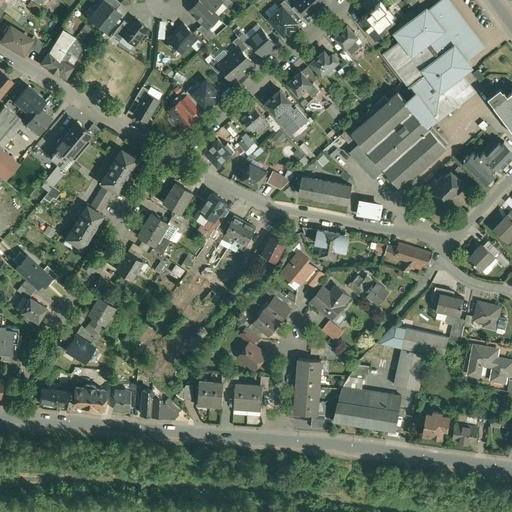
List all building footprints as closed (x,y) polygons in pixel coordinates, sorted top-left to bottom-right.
[(64,6),(56,0),(53,0),(50,5),(59,12),(64,6)] [(116,8),(105,0),(103,0),(91,16),(106,28),(120,11),(116,8)] [(121,2),(118,0),(105,0),(116,8),(121,2)] [(222,0),(199,0),(192,8),(205,21),(209,26),(210,26),(220,16),(213,10),(223,0),(222,0)] [(317,6),(311,0),(300,0),(298,2),(307,12),(308,14),(317,6)] [(448,0),(441,0),(429,9),(428,8),(429,8),(428,7),(427,8),(418,15),(417,15),(417,16),(409,22),(408,22),(407,23),(398,30),(397,30),(398,31),(404,39),(387,52),(417,91),(408,100),(407,100),(429,124),(475,89),(461,72),(463,71),(467,60),(466,58),(481,46),(475,38),(477,37),(448,0)] [(307,12),(298,2),(293,6),(302,16),(307,12)] [(284,5),(270,17),(285,34),(299,23),(284,5)] [(390,6),(379,15),(373,8),(360,18),(377,38),(389,28),(387,25),(397,16),(390,6)] [(129,23),(121,32),(123,34),(134,43),(147,26),(135,16),(129,23)] [(124,19),(113,33),(120,39),(123,34),(121,32),(129,23),(124,19)] [(217,34),(210,26),(209,26),(205,21),(199,26),(211,39),(217,34)] [(178,27),(176,30),(176,32),(169,38),(170,39),(169,40),(169,44),(171,47),(175,47),(177,46),(182,51),(198,36),(198,35),(194,31),(185,22),(180,27),(178,27)] [(21,30),(11,24),(2,39),(23,52),(28,44),(31,39),(31,38),(25,34),(20,31),(21,30)] [(358,36),(347,24),(335,35),(345,47),(348,45),(352,50),(359,44),(355,39),(358,36)] [(199,26),(194,31),(198,35),(198,36),(206,44),(211,39),(199,26)] [(75,35),(64,29),(51,50),(61,56),(68,44),(74,35),(75,35)] [(252,41),(264,55),(276,44),(264,30),(252,41)] [(45,42),(34,33),(31,38),(31,39),(28,44),(39,51),(45,42)] [(68,44),(61,56),(53,70),(65,77),(74,63),(68,59),(71,54),(77,57),(86,43),(74,35),(68,44)] [(249,45),(239,35),(234,40),(239,45),(239,44),(244,49),(249,45)] [(244,49),(239,44),(239,45),(229,53),(245,71),(255,62),(244,49)] [(51,50),(49,48),(40,62),(53,70),(61,56),(51,50)] [(353,59),(344,48),(340,52),(349,62),(353,59)] [(89,52),(84,49),(78,59),(83,62),(89,52)] [(333,52),(330,54),(325,49),(324,50),(323,49),(318,53),(318,55),(312,60),(323,73),(339,59),(333,52)] [(245,71),(229,53),(220,62),(219,62),(223,67),(235,80),(245,71)] [(220,62),(215,57),(209,61),(219,71),(223,67),(219,62),(220,62)] [(0,92),(12,79),(1,69),(0,70),(0,92)] [(302,69),(289,81),(300,93),(307,87),(313,82),(313,81),(302,69)] [(195,90),(194,91),(202,100),(206,105),(220,93),(208,79),(195,90)] [(320,87),(314,80),(313,81),(313,82),(307,87),(313,94),(320,87)] [(45,98),(27,84),(15,99),(30,111),(32,113),(38,105),(39,105),(45,98)] [(148,88),(142,85),(135,98),(141,101),(146,92),(148,88)] [(195,90),(191,85),(185,91),(187,93),(197,104),(202,100),(194,91),(195,90)] [(502,86),(489,95),(495,103),(509,93),(505,88),(504,89),(502,86)] [(281,88),(266,101),(277,114),(281,111),(290,103),(292,100),(281,88)] [(386,94),(367,110),(371,115),(353,130),(401,185),(447,145),(429,124),(407,100),(408,100),(399,90),(399,91),(399,90),(390,98),(386,94)] [(511,90),(509,93),(495,103),(511,125),(511,90)] [(141,101),(134,112),(146,119),(158,99),(146,92),(141,101)] [(197,104),(187,93),(179,99),(190,112),(198,106),(197,104)] [(324,106),(315,96),(308,102),(317,112),(324,106)] [(179,99),(169,108),(183,125),(193,116),(190,112),(179,99)] [(334,117),(341,111),(333,101),(326,107),(334,117)] [(4,103),(0,107),(0,141),(3,144),(21,123),(13,116),(16,113),(4,103)] [(295,103),(292,106),(290,103),(281,111),(284,114),(281,117),(293,131),(308,118),(295,103)] [(38,105),(32,113),(26,121),(38,131),(51,115),(39,105),(38,105)] [(266,117),(255,105),(242,116),(245,120),(242,122),(250,130),(253,128),(254,127),(256,129),(257,127),(260,130),(269,121),(266,117)] [(26,116),(24,114),(22,118),(26,121),(32,113),(30,111),(26,116)] [(77,120),(62,137),(59,137),(57,140),(57,143),(56,144),(58,146),(50,156),(59,163),(67,153),(70,156),(85,137),(90,131),(87,128),(77,120)] [(101,128),(93,121),(87,128),(90,131),(85,137),(90,141),(101,128)] [(272,136),(279,142),(287,133),(280,127),(272,136)] [(354,136),(347,128),(342,133),(349,141),(354,136)] [(498,141),(479,161),(477,159),(474,162),(491,179),(511,156),(511,148),(511,147),(511,146),(511,143),(509,140),(506,143),(499,136),(496,139),(498,141)] [(218,138),(204,150),(218,165),(235,150),(228,142),(225,145),(218,138)] [(304,141),(301,144),(311,157),(315,153),(304,141)] [(359,142),(351,150),(376,176),(385,168),(359,142)] [(19,162),(0,146),(0,174),(5,178),(19,162)] [(120,147),(100,180),(104,182),(113,188),(116,190),(136,157),(120,147)] [(298,147),(294,151),(304,162),(309,158),(298,147)] [(323,163),(328,160),(325,153),(319,157),(323,163)] [(267,170),(252,162),(244,177),(259,185),(263,178),(266,179),(268,175),(265,174),(267,170)] [(291,178),(274,169),(268,180),(281,187),(291,178)] [(452,169),(446,175),(443,173),(438,178),(441,180),(432,189),(446,202),(466,182),(452,169)] [(487,183),(479,174),(475,179),(483,187),(487,183)] [(325,179),(303,175),(299,192),(314,195),(314,197),(321,198),(325,179)] [(352,184),(325,179),(321,198),(330,200),(330,198),(349,202),(352,184)] [(191,190),(176,180),(163,200),(175,208),(179,210),(191,190)] [(113,188),(104,182),(98,191),(108,197),(113,188)] [(213,191),(201,208),(203,209),(202,211),(210,216),(211,215),(215,217),(227,200),(213,191)] [(105,202),(95,196),(89,205),(99,211),(105,202)] [(380,204),(362,201),(360,211),(378,215),(380,204)] [(86,203),(66,236),(82,246),(102,213),(99,211),(89,205),(86,203)] [(179,210),(175,208),(172,213),(181,219),(184,213),(179,210)] [(168,221),(151,210),(144,222),(161,232),(167,222),(168,221)] [(511,213),(510,211),(509,211),(508,212),(509,212),(495,226),(494,227),(505,237),(511,230),(511,213)] [(181,219),(172,213),(168,219),(177,225),(177,224),(181,219)] [(235,214),(223,236),(228,239),(231,234),(237,237),(246,219),(235,214)] [(192,226),(181,219),(177,224),(179,226),(177,229),(185,233),(187,233),(192,226)] [(257,225),(246,219),(237,237),(242,240),(239,245),(245,248),(257,225)] [(161,232),(144,222),(137,233),(153,243),(161,232)] [(174,227),(167,222),(161,232),(167,236),(170,237),(175,229),(174,227)] [(213,222),(204,233),(210,237),(212,235),(218,226),(213,222)] [(319,228),(303,225),(309,238),(317,240),(319,228)] [(224,229),(218,226),(212,235),(218,239),(224,229)] [(325,229),(319,228),(317,240),(323,241),(325,229)] [(341,232),(325,229),(323,241),(320,253),(336,256),(338,248),(347,249),(350,234),(341,232)] [(161,232),(153,243),(152,245),(161,251),(170,237),(167,236),(161,232)] [(287,242),(272,234),(269,240),(266,239),(264,243),(267,244),(263,250),(261,249),(257,257),(264,261),(269,253),(278,258),(287,242)] [(433,251),(399,240),(398,246),(395,255),(407,259),(415,261),(429,265),(433,251)] [(143,247),(133,241),(130,245),(140,252),(143,247)] [(484,242),(476,250),(475,250),(470,256),(481,267),(488,261),(495,253),(484,242)] [(398,246),(388,243),(385,252),(395,255),(398,246)] [(161,251),(152,245),(148,250),(159,257),(161,254),(163,252),(161,251)] [(257,247),(243,267),(249,271),(256,262),(254,262),(257,257),(261,249),(257,247)] [(12,257),(17,261),(24,253),(20,249),(12,257)] [(128,249),(116,267),(131,277),(142,258),(128,249)] [(310,256),(301,249),(283,270),(292,277),(295,275),(302,280),(315,264),(308,258),(310,256)] [(17,261),(14,263),(38,286),(50,274),(51,272),(44,265),(27,250),(24,253),(17,261)] [(510,259),(501,250),(497,255),(505,264),(510,259)] [(246,255),(239,251),(234,260),(240,264),(246,255)] [(181,262),(189,266),(194,258),(187,253),(181,262)] [(159,270),(165,261),(160,258),(154,268),(159,270)] [(407,259),(400,267),(408,269),(415,261),(407,259)] [(492,265),(488,261),(482,267),(486,271),(488,271),(492,267),(492,265)] [(47,262),(44,265),(51,272),(50,274),(53,277),(58,272),(47,262)] [(174,262),(168,274),(178,278),(183,266),(174,262)] [(325,273),(317,267),(313,272),(315,274),(310,280),(315,284),(321,278),(325,273)] [(408,269),(400,267),(398,273),(408,276),(410,270),(408,269)] [(389,290),(368,272),(358,284),(358,285),(363,289),(379,302),(389,290)] [(36,286),(25,277),(21,282),(33,291),(36,286)] [(315,284),(310,292),(314,295),(323,284),(324,285),(326,282),(321,278),(315,284)] [(290,297),(269,279),(264,285),(275,295),(276,295),(286,303),(290,297)] [(358,284),(352,279),(348,283),(360,293),(363,289),(358,285),(358,284)] [(324,285),(323,284),(314,295),(312,298),(334,316),(340,308),(351,294),(337,283),(331,291),(324,285)] [(452,288),(436,284),(433,297),(436,298),(434,307),(449,310),(456,312),(461,313),(465,295),(451,292),(452,288)] [(46,304),(29,295),(21,309),(38,318),(46,304)] [(114,303),(101,295),(97,301),(95,299),(88,311),(93,314),(103,321),(114,303)] [(286,303),(276,295),(275,295),(265,307),(280,319),(290,306),(286,303)] [(500,304),(479,300),(476,316),(485,318),(484,322),(496,325),(500,304)] [(1,307),(0,306),(0,350),(15,351),(17,323),(0,322),(1,307)] [(280,319),(265,307),(255,320),(265,328),(269,332),(280,319)] [(347,313),(340,308),(334,316),(338,320),(339,319),(340,321),(347,313)] [(456,312),(449,310),(446,320),(454,322),(456,312)] [(461,313),(456,312),(454,322),(451,335),(462,338),(465,323),(466,317),(461,316),(461,313)] [(473,313),(468,312),(466,317),(465,323),(471,324),(473,313)] [(103,321),(93,314),(89,321),(98,329),(103,321)] [(331,318),(324,327),(333,334),(336,330),(340,333),(344,329),(331,318)] [(265,328),(255,320),(254,319),(249,325),(260,334),(265,328)] [(402,346),(406,326),(393,322),(376,339),(402,346)] [(94,335),(81,323),(75,332),(90,341),(94,335)] [(249,325),(248,324),(241,332),(251,340),(251,339),(255,342),(261,334),(260,334),(249,325)] [(448,335),(406,326),(402,346),(427,351),(444,354),(448,335)] [(75,332),(66,348),(85,359),(94,344),(90,341),(75,332)] [(326,339),(313,338),(312,344),(326,346),(327,340),(326,339)] [(251,340),(239,354),(256,367),(267,352),(255,342),(251,339),(251,340)] [(499,347),(475,342),(469,370),(480,373),(483,361),(496,363),(497,355),(499,347)] [(326,346),(312,344),(312,351),(325,352),(326,346)] [(427,351),(402,346),(394,381),(419,388),(427,351)] [(511,365),(511,357),(497,355),(496,363),(493,377),(505,379),(506,371),(511,372),(511,365)] [(322,358),(300,356),(299,370),(321,371),(322,358)] [(358,362),(350,373),(344,384),(362,387),(365,370),(367,370),(368,364),(371,364),(371,363),(358,362)] [(232,371),(223,370),(222,380),(225,380),(225,384),(231,385),(232,371)] [(321,371),(299,370),(298,383),(320,385),(321,371)] [(240,371),(232,371),(231,385),(236,385),(237,381),(239,381),(240,371)] [(271,374),(262,373),(261,383),(264,383),(264,387),(270,387),(271,374)] [(211,379),(198,378),(197,400),(210,401),(211,379)] [(222,380),(211,379),(210,401),(224,402),(225,384),(225,380),(222,380)] [(239,381),(237,381),(236,385),(235,403),(249,404),(250,382),(239,381)] [(95,383),(85,382),(85,385),(75,384),(73,403),(103,406),(105,387),(95,386),(95,383)] [(193,383),(186,382),(184,384),(183,395),(192,396),(193,383)] [(261,383),(250,382),(249,404),(262,405),(264,387),(264,383),(261,383)] [(320,385),(298,383),(297,397),(319,398),(320,385)] [(362,387),(344,384),(342,388),(334,417),(396,427),(401,393),(362,387)] [(65,388),(41,386),(40,400),(63,402),(64,398),(65,388)] [(129,387),(114,386),(113,406),(127,407),(129,387)] [(138,411),(176,414),(178,410),(177,409),(165,398),(161,398),(161,393),(152,393),(153,387),(141,386),(140,386),(139,399),(138,411)] [(168,394),(165,398),(177,409),(181,406),(168,394)] [(319,398),(297,397),(295,411),(313,412),(318,412),(318,411),(319,398)] [(434,412),(427,410),(424,430),(433,432),(434,434),(440,435),(442,434),(444,425),(448,426),(451,414),(443,412),(443,410),(441,410),(441,408),(437,407),(437,409),(434,409),(434,412)] [(479,424),(457,419),(454,436),(460,437),(459,438),(469,440),(469,438),(476,440),(479,424)]
